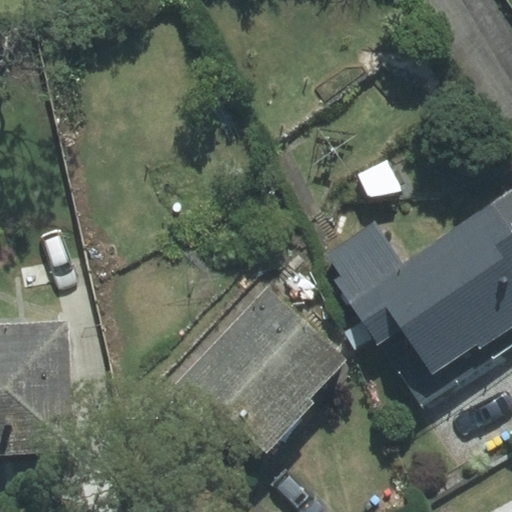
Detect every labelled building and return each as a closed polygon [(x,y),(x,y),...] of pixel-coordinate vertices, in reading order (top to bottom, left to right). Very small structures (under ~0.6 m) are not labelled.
[(511,206),(507,199),(417,262),(387,219),(331,259),(346,280),(340,284),(368,323),(357,331),(371,351),(387,339),(393,347),(410,335),(443,383),(491,349),(495,354),(511,341),(511,206)] [(190,311),(155,276),(127,305),(162,339),(190,311)] [(375,358),(287,276),(181,390),(268,471),(375,358)] [(86,319),(0,322),(0,451),(92,447),(86,319)] [(511,444),(511,373),(505,365),(431,426),(473,477),(511,444)]
